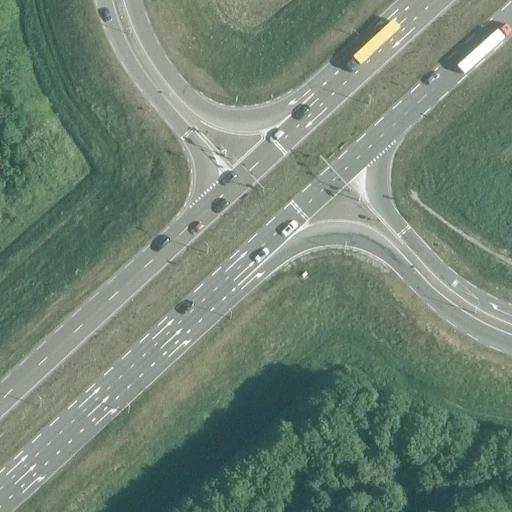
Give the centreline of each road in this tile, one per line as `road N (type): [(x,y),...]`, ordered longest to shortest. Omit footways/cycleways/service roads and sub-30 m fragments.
road 1 (trunk): [(0,489),(267,241)]
road 2 (trunk): [(267,241),(337,233),(372,242),(461,321),(511,344)]
road 3 (trunk): [(203,211),(0,400)]
road 4 (trunk): [(511,316),(439,271),(387,213),(375,175),(383,132)]
road 5 (trunk): [(103,0),(131,71),(199,150),(203,211)]
road 6 (trunk): [(299,122),(245,122),(202,110),(161,70),(131,0)]
road 7 (trunk): [(435,0),(299,122)]
road 8 (trunk): [(383,132),(511,17)]
road 9 (trunk): [(267,241),(383,132)]
road 10 (trunk): [(299,122),(203,211)]
